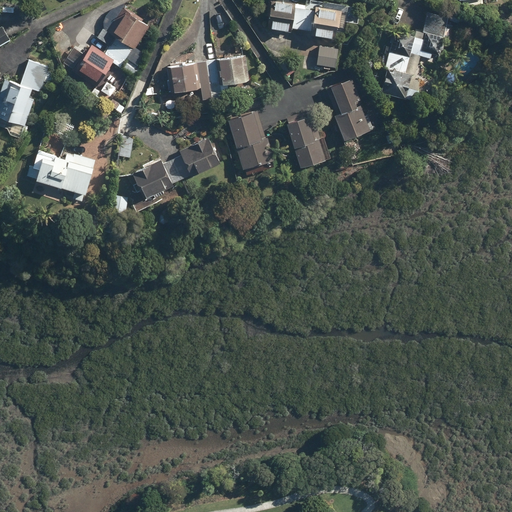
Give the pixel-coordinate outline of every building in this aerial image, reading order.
[(309,31),(308,37),(335,41),(341,5),(312,0),(311,9),(293,6),(289,28),(309,31)] [(453,0),(453,1),(461,0),(464,0),(465,9),(480,8),(479,0),(453,0)] [(289,28),(293,6),(266,2),(262,30),(288,34),(289,28)] [(121,7),(104,33),(111,37),(127,49),(130,51),(132,52),(149,27),(121,7)] [(414,35),(388,30),(377,94),(413,100),(421,55),(436,58),(444,13),(419,9),(414,35)] [(0,42),(10,37),(2,26),(0,27),(0,42)] [(98,40),(94,46),(101,51),(111,59),(120,65),(130,51),(127,49),(111,37),(105,46),(98,40)] [(73,45),(60,64),(92,87),(111,59),(101,51),(94,46),(88,42),(82,51),(73,45)] [(335,48),(315,45),(312,66),(332,69),(335,48)] [(244,58),(189,63),(164,65),(167,94),(190,92),(197,91),(198,102),(219,100),(217,84),(246,81),(244,58)] [(140,68),(127,59),(121,68),(133,78),(140,68)] [(26,60),(17,84),(37,91),(45,67),(26,60)] [(470,79),(453,68),(446,79),(464,90),(470,79)] [(17,84),(0,77),(0,125),(21,134),(37,91),(17,84)] [(348,79),(324,86),(333,114),(329,116),(337,141),(365,132),(348,79)] [(115,87),(103,80),(97,91),(109,98),(115,87)] [(258,140),(248,112),(222,120),(232,148),(258,140)] [(327,159),(321,137),(309,140),(303,117),(281,123),(288,149),(291,148),(296,167),(327,159)] [(132,138),(119,135),(116,154),(129,156),(132,138)] [(160,190),(218,162),(207,138),(126,176),(141,207),(163,196),(160,190)] [(271,160),(265,142),(231,153),(237,172),(271,160)] [(26,176),(33,178),(80,194),(91,158),(65,150),(62,159),(35,150),(26,176)] [(126,195),(110,193),(108,211),(124,213),(126,195)]
